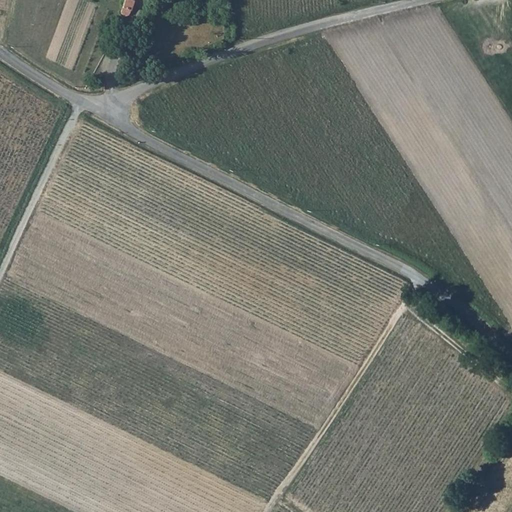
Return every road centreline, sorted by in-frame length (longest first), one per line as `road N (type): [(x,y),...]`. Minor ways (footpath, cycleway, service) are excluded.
road 1 (unclassified): [(511,352),(426,281),(101,112)]
road 2 (unclassified): [(116,102),(269,39),(434,0)]
road 3 (track): [(426,281),(270,511)]
road 4 (track): [(84,102),(0,270)]
